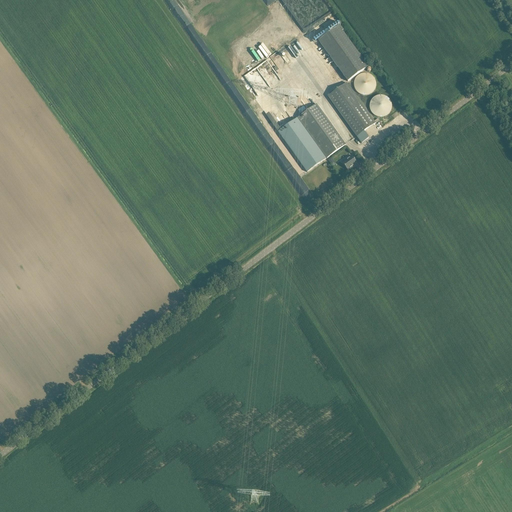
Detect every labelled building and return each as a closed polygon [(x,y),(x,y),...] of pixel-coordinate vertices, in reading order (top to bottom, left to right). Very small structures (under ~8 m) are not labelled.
[(179,16),(169,0),(163,0),(175,18),(179,16)] [(326,36),(319,41),(346,78),(348,81),(368,67),(365,64),(338,27),(331,32),(328,29),(324,32),(326,36)] [(292,53),(290,54),(286,47),(283,49),(290,59),(296,55),(291,48),(290,49),(292,53)] [(369,74),(365,74),(363,74),(361,74),(358,76),(357,78),(356,79),(355,81),(354,83),(354,87),(356,90),(357,92),(360,94),(363,95),(366,96),(370,95),(373,93),(375,90),(376,87),(377,84),(376,81),(373,77),(372,75),(369,74)] [(347,83),(328,96),(362,144),(369,138),(364,132),(376,124),(347,83)] [(382,95),(381,95),(378,95),(376,96),(375,97),(374,97),(372,99),(371,101),(370,102),(370,105),(370,107),(370,109),(370,111),(371,112),(372,114),(374,115),(376,117),(377,117),(380,117),(381,118),(382,117),(384,117),(387,116),(388,115),(389,114),(390,113),(391,111),(392,108),(392,106),(392,105),(392,103),(391,101),(389,99),(388,98),(387,97),(384,96),(383,95),(382,95)] [(298,105),(301,111),(310,106),(306,100),(298,105)] [(308,111),(298,118),(327,159),(346,145),(317,105),(308,111)] [(326,159),(298,118),(278,132),(307,173),(326,159)] [(346,161),(343,163),(348,171),(353,167),(353,166),(354,165),(357,163),(352,155),(346,160),(346,161)] [(332,158),(328,161),(333,166),(336,163),(332,158)]
